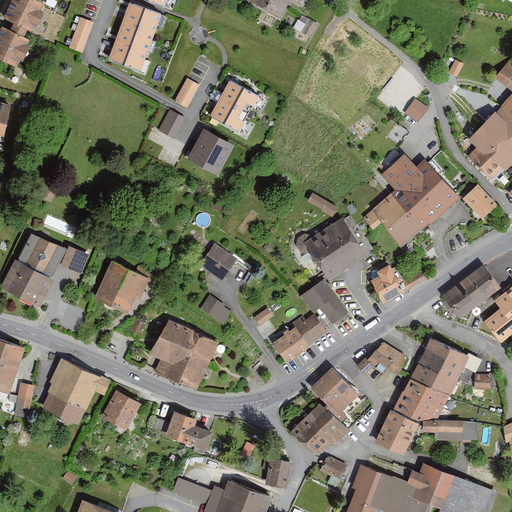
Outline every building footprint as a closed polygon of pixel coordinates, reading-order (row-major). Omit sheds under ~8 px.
[(45,0),(44,0),(10,0),(4,13),(14,18),(10,26),(2,22),(0,25),(0,55),(17,63),(30,36),(24,33),(27,25),(32,28),(45,0)] [(161,10),(133,0),(128,0),(125,10),(111,50),(109,55),(141,66),(161,10)] [(288,0),(254,0),(281,14),(288,0)] [(308,34),(317,22),(304,13),(296,24),(308,34)] [(94,21),(80,15),(68,46),(82,51),(94,21)] [(511,56),(495,74),(511,90),(511,91),(501,103),(502,104),(511,113),(511,56)] [(200,83),(187,76),(175,99),(188,106),(200,83)] [(260,95),(229,78),(210,114),(240,131),(260,95)] [(420,121),(430,105),(415,96),(405,111),(420,121)] [(10,103),(0,100),(0,136),(2,137),(10,103)] [(511,113),(502,104),(497,109),(494,107),(468,136),(477,144),(468,154),(492,176),(502,165),(506,169),(511,162),(511,113)] [(185,118),(170,110),(158,130),(174,139),(185,118)] [(234,146),(203,129),(187,159),(218,176),(234,146)] [(404,149),(381,172),(395,186),(363,216),(373,228),(382,220),(401,244),(459,195),(425,156),(417,163),(404,149)] [(497,201),(478,181),(462,197),(482,216),(497,201)] [(315,191),(310,199),(333,214),(338,207),(315,191)] [(343,214),(312,234),(311,233),(304,232),(298,236),(296,244),(300,250),(308,252),(311,250),(329,277),(367,253),(343,214)] [(67,246),(32,230),(1,285),(38,304),(59,262),(81,273),(90,253),(68,243),(67,246)] [(237,256),(214,241),(200,263),(223,278),(237,256)] [(150,277),(112,258),(94,294),(128,310),(136,294),(140,296),(150,277)] [(485,263),(444,294),(460,314),(501,283),(485,263)] [(380,277),(372,281),(384,302),(430,276),(425,267),(404,280),(396,266),(392,268),(390,264),(377,272),(380,277)] [(348,312),(324,279),(301,296),(313,312),(320,307),(332,324),(348,312)] [(511,281),(503,289),(505,291),(495,299),(501,305),(485,319),(504,341),(511,334),(511,281)] [(225,303),(210,293),(200,308),(223,324),(232,311),(224,305),(225,303)] [(269,305),(256,315),(261,323),(275,313),(269,305)] [(315,314),(273,343),(286,361),(310,343),(309,342),(327,329),(315,314)] [(220,340),(169,316),(150,350),(161,356),(156,368),(196,388),(220,340)] [(470,353),(431,335),(411,376),(450,393),(470,353)] [(25,344),(0,336),(0,388),(10,391),(25,344)] [(384,340),(376,347),(394,358),(387,369),(398,373),(406,359),(404,357),(406,354),(384,340)] [(394,358),(376,347),(367,356),(365,355),(357,363),(364,372),(372,364),(385,372),(387,369),(394,358)] [(111,380),(61,358),(50,380),(52,381),(48,390),(49,390),(42,405),(80,422),(95,389),(104,393),(111,380)] [(360,391),(333,364),(312,386),(327,401),(325,404),(336,415),(360,391)] [(476,386),(492,387),(492,373),(476,372),(476,386)] [(450,393),(411,376),(392,407),(419,420),(423,419),(436,418),(450,393)] [(34,384),(21,381),(16,406),(29,408),(34,384)] [(142,400),(116,386),(101,412),(127,427),(142,400)] [(350,429),(336,415),(325,404),(320,399),(292,428),(317,454),(331,439),(335,443),(350,429)] [(419,420),(392,407),(377,441),(404,451),(419,420)] [(197,416),(174,408),(165,433),(207,447),(214,427),(195,421),(197,416)] [(463,418),(436,418),(423,419),(423,429),(435,429),(435,438),(463,439),(463,418)] [(292,459),(272,455),(268,483),(287,486),(292,459)] [(346,464),(327,456),(320,469),(339,478),(346,464)] [(408,479),(361,462),(352,485),(355,486),(345,511),(374,511),(377,505),(393,511),(424,511),(429,501),(441,505),(439,511),(440,511),(488,511),(496,492),(423,462),(420,469),(412,467),(408,479)] [(212,489),(178,475),(173,490),(207,503),(203,511),(265,511),(272,494),(228,477),(224,487),(214,483),(212,489)] [(124,511),(83,497),(77,511),(124,511)]
